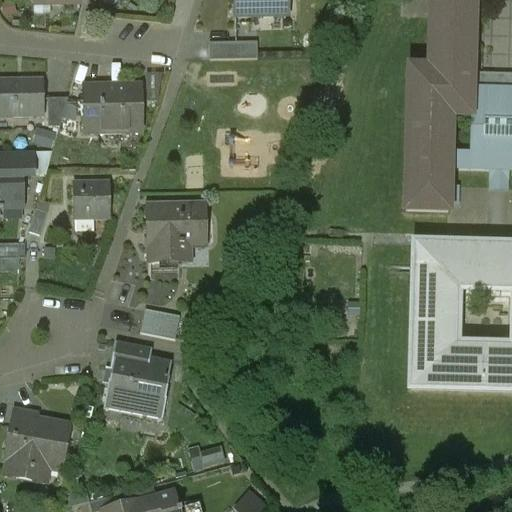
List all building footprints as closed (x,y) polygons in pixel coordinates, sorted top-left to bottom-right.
[(287,0),(233,0),(234,19),(288,18),(287,0)] [(406,69),(400,220),(452,222),(454,175),(456,124),(474,125),(475,91),(478,0),(427,0),(425,70),(406,69)] [(244,45),(208,45),(209,62),(257,62),(257,60),(245,60),(244,45)] [(42,82),(0,82),(0,119),(43,119),(42,82)] [(140,88),(83,89),(83,135),(141,135),(140,88)] [(456,124),(454,175),(511,176),(511,91),(475,91),(474,125),(456,124)] [(67,102),(47,102),(47,130),(59,130),(67,102)] [(53,148),(55,132),(35,130),(33,146),(53,148)] [(31,155),(0,155),(0,171),(20,171),(21,179),(32,179),(31,155)] [(0,171),(0,216),(2,216),(2,212),(21,211),(21,179),(20,171),(0,171)] [(108,185),(72,186),(72,223),(109,222),(108,185)] [(204,208),(148,209),(148,265),(179,265),(178,248),(204,248),(204,208)] [(46,216),(34,212),(27,235),(39,239),(46,216)] [(511,248),(409,245),(405,400),(511,402),(511,248)] [(24,247),(0,247),(0,262),(24,262),(24,247)] [(167,318),(144,313),(140,336),(162,340),(167,318)] [(149,353),(115,347),(116,345),(114,345),(109,374),(111,374),(146,381),(149,363),(151,352),(150,352),(149,353)] [(146,381),(111,374),(109,388),(107,388),(102,413),(104,413),(104,411),(160,422),(160,424),(161,424),(165,405),(164,405),(168,384),(167,384),(171,365),(169,365),(169,367),(149,363),(146,381)] [(38,417),(14,412),(4,463),(7,463),(5,475),(33,480),(35,469),(60,473),(68,430),(37,424),(38,417)] [(222,446),(190,452),(193,471),(225,466),(222,446)] [(136,511),(135,505),(109,511),(176,511),(172,497),(155,502),(157,507),(140,511),(136,511)]
